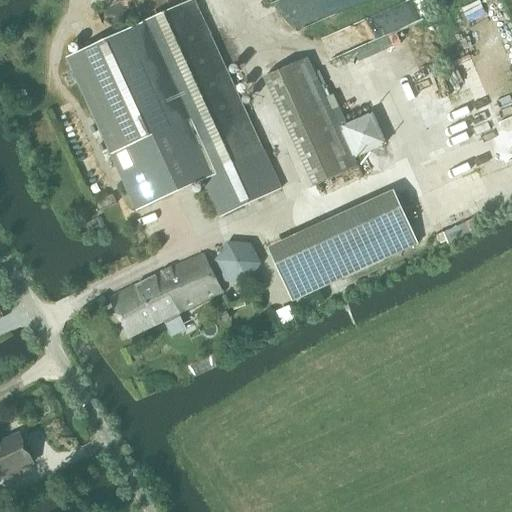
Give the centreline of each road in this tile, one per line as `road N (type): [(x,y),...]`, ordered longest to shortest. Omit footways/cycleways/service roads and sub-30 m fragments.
road 1 (track): [(114,0),(69,18),(58,54),(136,218),(179,229),(179,245),(42,321)]
road 2 (unclassified): [(151,511),(0,247)]
